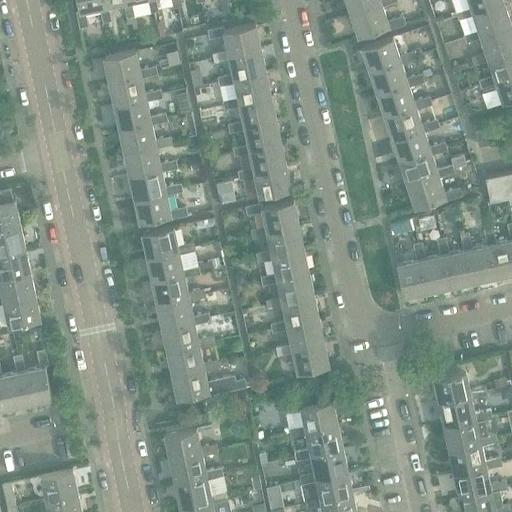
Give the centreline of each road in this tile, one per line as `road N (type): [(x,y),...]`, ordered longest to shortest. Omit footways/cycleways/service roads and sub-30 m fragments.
road 1 (residential): [(132,511),(58,149)]
road 2 (residential): [(383,334),(360,332),(292,0)]
road 3 (residential): [(418,511),(383,334)]
road 4 (residential): [(58,149),(23,0)]
road 5 (residential): [(383,334),(511,306)]
